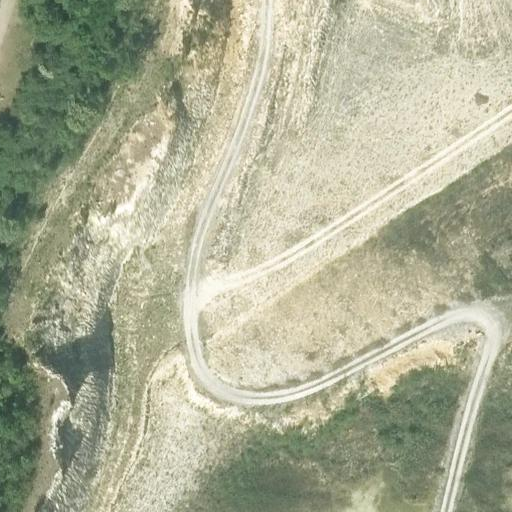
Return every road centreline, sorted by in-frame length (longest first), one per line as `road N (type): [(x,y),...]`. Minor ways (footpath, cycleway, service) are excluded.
road 1 (track): [(491,303),(451,304),(411,318),(283,383),(216,382),(199,367),(185,307),(187,247),(247,90),(262,0)]
road 2 (track): [(426,511),(491,303)]
